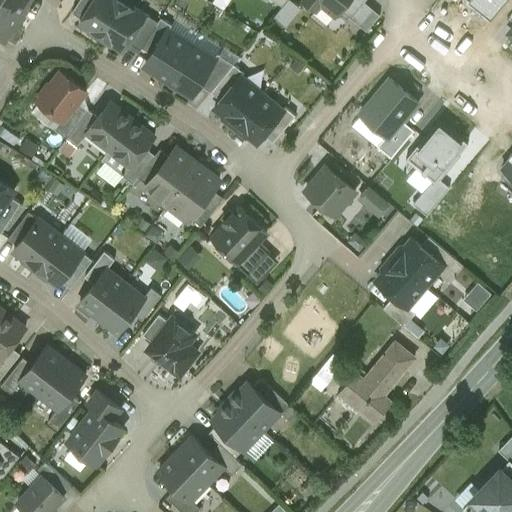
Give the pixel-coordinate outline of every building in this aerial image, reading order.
[(0,0),(0,3),(18,14),(23,6),(25,7),(29,0),(0,0)] [(79,0),(72,12),(82,18),(93,0),(79,0)] [(93,0),(82,18),(79,23),(101,37),(124,0),(93,0)] [(124,0),(101,37),(123,51),(127,45),(146,14),(124,0)] [(291,0),(279,12),(287,20),(300,8),(292,0),(291,0)] [(305,0),(316,9),(321,3),(335,14),(340,9),(347,0),(305,0)] [(347,0),(340,9),(351,17),(364,1),(365,0),(347,0)] [(364,1),(351,17),(360,25),(374,9),(364,1)] [(18,14),(0,3),(0,36),(4,39),(14,24),(12,23),(18,14)] [(146,14),(127,45),(138,52),(142,47),(158,21),(146,14)] [(158,21),(142,47),(152,53),(167,29),(168,29),(172,23),(161,17),(158,21)] [(168,29),(167,29),(152,53),(145,64),(168,79),(191,44),(168,29)] [(191,44),(168,79),(192,94),(199,83),(215,59),(214,58),(191,44)] [(215,59),(199,83),(211,91),(234,63),(217,53),(214,58),(215,59)] [(234,63),(211,91),(220,99),(240,74),(241,75),(244,72),(234,63)] [(85,90),(62,72),(52,84),(47,85),(42,91),(43,96),(41,98),(63,116),(64,117),(73,105),(76,106),(79,102),(84,96),(81,94),(85,90)] [(220,99),(214,106),(236,124),(262,92),(241,75),(240,74),(220,99)] [(402,120),(419,100),(389,76),(360,111),(387,134),(389,135),(402,120)] [(262,92),(236,124),(257,142),(264,134),(284,110),(282,109),(262,92)] [(132,118),(110,101),(98,116),(87,131),(88,131),(109,148),(132,118)] [(79,102),(76,106),(73,105),(64,117),(63,116),(54,128),(67,138),(89,109),(79,102)] [(284,110),(264,134),(273,142),(296,114),(285,106),(282,109),(284,110)] [(89,109),(67,138),(77,146),(88,131),(87,131),(98,116),(89,109)] [(154,135),(132,118),(109,148),(131,164),(131,165),(146,147),(154,135)] [(438,177),(467,142),(438,119),(407,157),(433,179),(435,180),(438,177)] [(413,129),(402,120),(389,135),(387,134),(378,144),(391,155),(413,129)] [(146,147),(131,165),(131,164),(123,174),(133,182),(138,176),(155,154),(146,147)] [(147,184),(146,185),(168,202),(198,164),(176,147),(169,155),(147,184)] [(155,154),(138,176),(147,184),(169,155),(160,148),(155,154)] [(511,153),(502,165),(511,173),(511,153)] [(198,164),(168,202),(189,218),(191,217),(213,188),(219,180),(198,164)] [(355,190),(326,165),(305,190),(335,214),(355,190)] [(435,180),(433,179),(413,202),(427,213),(449,186),(438,177),(435,180)] [(360,193),(377,215),(392,204),(374,182),(360,193)] [(213,188),(191,217),(201,225),(223,197),(213,188)] [(7,201),(0,211),(0,231),(1,233),(20,202),(9,195),(6,201),(7,201)] [(267,231),(240,206),(234,212),(232,210),(223,220),(225,222),(212,235),(238,260),(239,261),(258,240),(267,231)] [(29,211),(8,237),(17,245),(38,218),(29,211)] [(17,245),(13,250),(36,267),(61,234),(39,217),(38,218),(17,245)] [(83,251),(61,234),(36,267),(58,284),(83,251)] [(456,260),(429,236),(421,246),(443,265),(448,270),(456,260)] [(421,246),(412,238),(394,259),(425,286),(443,265),(421,246)] [(258,240),(239,261),(238,260),(236,263),(248,275),(270,251),(258,240)] [(104,250),(85,275),(94,282),(106,267),(107,267),(115,258),(104,250)] [(425,286),(394,259),(376,280),(393,296),(407,307),(408,306),(415,297),(416,298),(418,295),(417,295),(425,286)] [(107,267),(106,267),(94,282),(79,302),(99,316),(126,281),(107,267)] [(126,281),(99,316),(118,331),(133,311),(145,296),(144,296),(126,281)] [(187,307),(196,287),(187,283),(178,302),(187,307)] [(145,296),(133,311),(142,319),(162,294),(151,286),(144,296),(145,296)] [(407,307),(393,296),(383,308),(404,326),(415,313),(408,306),(407,307)] [(25,327),(3,310),(0,313),(0,359),(11,346),(25,327)] [(159,312),(143,333),(153,341),(169,320),(159,312)] [(153,341),(148,348),(180,373),(197,350),(184,340),(191,330),(173,315),(169,320),(153,341)] [(415,356),(395,340),(386,352),(405,368),(415,356)] [(67,359),(48,344),(33,363),(20,379),(21,380),(39,394),(67,359)] [(0,378),(20,353),(11,346),(0,359),(0,378)] [(321,389),(345,360),(335,351),(311,381),(321,389)] [(386,352),(364,378),(356,371),(341,391),(345,387),(363,402),(359,406),(375,420),(391,400),(383,394),(405,368),(386,352)] [(23,356),(1,384),(11,392),(21,380),(20,379),(33,363),(23,356)] [(67,359),(39,394),(58,408),(58,409),(71,393),(85,374),(67,359)] [(287,402),(261,377),(253,386),(279,410),(287,402)] [(253,386),(248,381),(230,400),(262,430),(280,411),(279,410),(253,386)] [(120,407),(98,389),(89,401),(95,406),(96,405),(112,418),(120,407)] [(71,393),(58,409),(58,408),(48,421),(58,429),(80,400),(71,393)] [(262,430),(230,400),(212,418),(244,449),(262,430)] [(289,404),(287,402),(279,410),(280,411),(293,423),(301,414),(289,404)] [(95,406),(69,440),(96,462),(106,449),(107,450),(117,437),(116,436),(123,427),(112,418),(96,405),(95,406)] [(209,452),(192,435),(175,452),(207,483),(223,466),(224,465),(209,452)] [(511,461),(511,435),(499,450),(511,461)] [(19,456),(0,440),(0,460),(0,461),(0,460),(0,478),(1,479),(19,456)] [(242,464),(219,442),(209,452),(224,465),(223,466),(232,474),(242,464)] [(207,483),(175,452),(159,470),(176,486),(191,500),(191,499),(207,483)] [(72,485),(45,460),(37,469),(43,474),(63,494),(72,485)] [(511,506),(511,474),(502,465),(486,482),(511,506)] [(63,494),(43,474),(17,501),(28,511),(48,511),(65,495),(63,494)] [(482,511),(511,511),(511,506),(486,482),(469,499),(482,511)] [(191,500),(176,486),(167,497),(182,511),(196,511),(200,508),(191,499),(191,500)]
